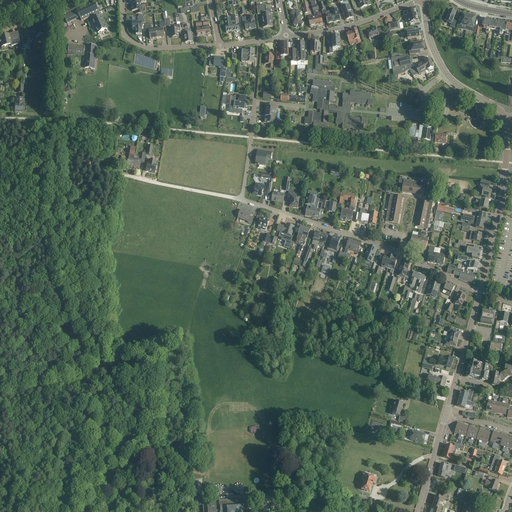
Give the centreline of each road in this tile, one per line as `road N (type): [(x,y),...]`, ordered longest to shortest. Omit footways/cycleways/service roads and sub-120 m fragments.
road 1 (residential): [(399,253),(241,199)]
road 2 (residential): [(241,199),(259,41)]
road 3 (residential): [(503,117),(445,73),(423,2)]
road 4 (residential): [(286,36),(349,27),(423,2)]
road 5 (residential): [(122,0),(125,36),(133,43),(149,50),(220,46)]
road 6 (track): [(127,175),(66,150),(0,152)]
